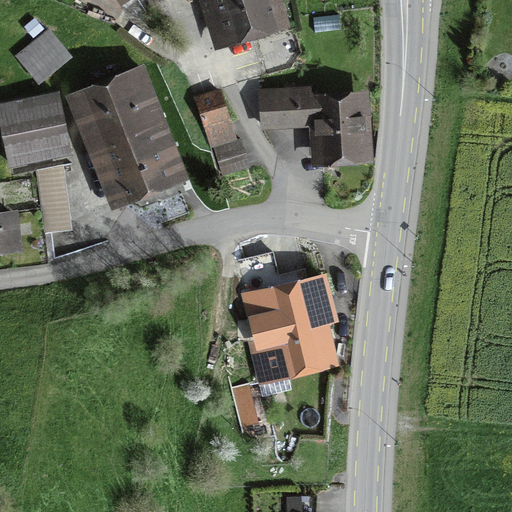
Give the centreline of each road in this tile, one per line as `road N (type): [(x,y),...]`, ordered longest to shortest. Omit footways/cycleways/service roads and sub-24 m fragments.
road 1 (unclassified): [(394,236),(283,222),(224,228),(0,282)]
road 2 (secondary): [(375,511),(394,236)]
road 3 (secondary): [(394,236),(410,0)]
